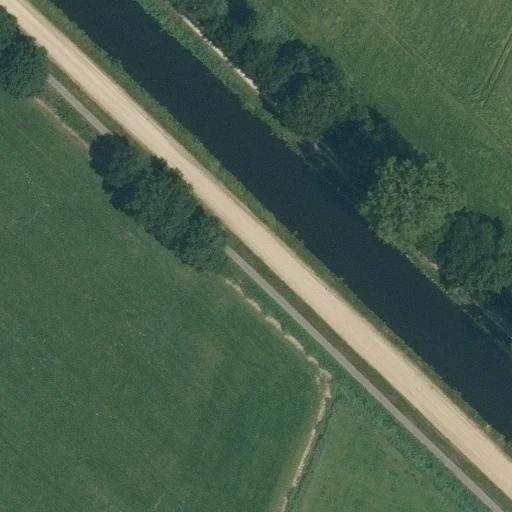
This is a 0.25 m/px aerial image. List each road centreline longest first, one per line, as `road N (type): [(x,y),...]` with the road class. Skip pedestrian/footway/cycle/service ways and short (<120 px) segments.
road 1 (track): [(0,0),(511,493)]
road 2 (track): [(511,328),(166,0)]
